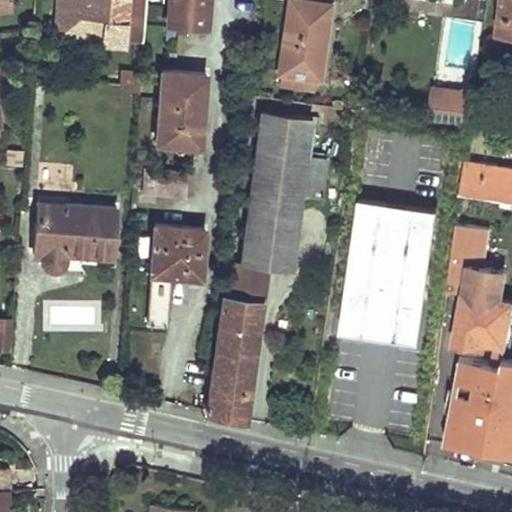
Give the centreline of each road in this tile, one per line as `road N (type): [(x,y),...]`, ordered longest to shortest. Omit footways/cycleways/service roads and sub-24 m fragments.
road 1 (tertiary): [(511,509),(65,411)]
road 2 (unknown): [(233,0),(207,209)]
